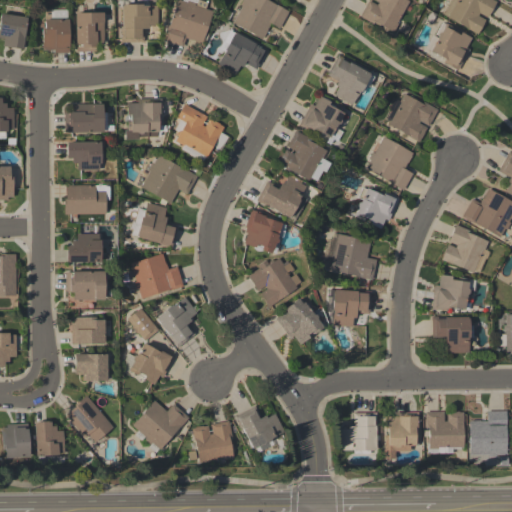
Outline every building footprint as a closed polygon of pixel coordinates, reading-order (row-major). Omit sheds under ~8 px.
[(185,39),(182,47),(163,40),(167,26),(168,26),(177,0),(187,3),(188,1),(195,3),(195,5),(196,6),(198,0),(207,3),(205,9),(212,12),(202,43),(191,39),(191,41),(185,39)] [(266,0),(288,12),(279,29),(270,24),(262,39),(232,23),(241,7),(240,6),(243,0),(266,0)] [(359,17),(368,1),(376,5),(377,3),(371,0),(404,0),(408,2),(395,24),(397,25),(392,33),(386,29),(385,31),(359,17)] [(492,0),(496,2),(487,18),(479,14),(477,16),(485,21),(477,35),(447,18),(457,0),(492,0)] [(142,5),(142,6),(157,6),(158,26),(148,26),(148,29),(143,29),(143,43),(121,43),(121,27),(121,6),(123,6),(123,5),(142,5)] [(103,13),(103,44),(96,44),(96,52),(76,52),(76,45),(75,45),(75,13),(103,13)] [(2,46),(3,39),(0,38),(0,14),(27,18),(22,50),(2,46)] [(68,53),(53,53),(53,50),(49,50),(49,53),(46,53),(46,51),(41,51),(41,28),(44,28),(44,20),(68,20),(68,53)] [(471,39),(465,48),(468,50),(457,71),(443,63),(445,59),(425,49),(432,36),(437,38),(437,37),(435,36),(442,23),(445,25),(445,24),(453,29),(452,31),(459,35),(460,33),(471,39)] [(255,70),(244,63),(241,68),(239,66),(235,74),(217,65),(225,51),(223,50),(227,44),(223,41),(229,30),(254,43),(266,49),(255,70)] [(326,75),(337,55),(349,62),(348,63),(369,74),(368,75),(373,77),(367,88),(365,87),(361,95),(358,93),(351,105),(333,95),(337,87),(335,86),(337,81),(326,75)] [(418,143),(407,137),(407,136),(387,125),(389,121),(385,119),(389,111),(387,109),(393,99),(399,102),(403,94),(422,105),(423,102),(437,110),(428,126),(420,122),(419,124),(426,128),(418,143)] [(329,138),(313,130),(311,133),(298,126),(309,104),(313,106),(319,97),(329,102),(327,105),(333,109),(335,106),(344,111),(339,120),(340,122),(339,124),(336,125),(329,138)] [(1,104),(6,104),(6,108),(13,108),(13,130),(7,130),(7,132),(4,132),(4,140),(0,140),(0,99),(1,99),(1,104)] [(161,99),(161,115),(157,115),(157,126),(168,126),(166,132),(160,132),(159,134),(159,137),(137,137),(137,140),(124,140),(124,131),(126,131),(126,122),(130,122),(130,115),(126,115),(126,103),(137,103),(137,99),(161,99)] [(174,142),(177,137),(176,134),(177,133),(174,131),(180,120),(176,118),(184,104),(206,117),(201,126),(204,127),(209,119),(213,121),(219,124),(219,125),(223,128),(220,133),(227,137),(220,151),(212,146),(205,158),(184,146),(183,146),(174,142)] [(70,105),(102,105),(102,133),(64,133),(64,113),(68,113),(68,112),(70,112),(70,105)] [(308,180),(289,170),(288,171),(277,164),(279,161),(278,160),(282,154),(283,154),(285,150),(293,154),(294,152),(286,147),(295,131),(308,139),(307,141),(326,151),(321,159),(320,158),(308,180)] [(365,169),(370,160),(368,159),(372,153),(374,154),(383,137),(412,154),(403,169),(412,174),(402,191),(365,169)] [(67,143),(100,142),(100,164),(98,164),(98,171),(76,171),(76,164),(71,164),(71,159),(67,159),(67,157),(66,157),(66,145),(67,145),(67,143)] [(511,196),(504,192),(509,184),(506,183),(509,179),(497,172),(508,151),(511,153),(511,196)] [(186,194),(178,189),(169,204),(140,188),(150,171),(148,170),(151,163),(153,164),(154,164),(151,163),(154,158),(156,160),(159,155),(196,176),(186,194)] [(0,167),(10,167),(10,175),(12,175),(12,198),(7,198),(7,201),(0,201),(0,167)] [(255,201),(267,180),(279,187),(280,183),(283,185),(287,177),(305,187),(299,197),(305,200),(295,218),(289,215),(287,218),(263,205),(255,201)] [(105,214),(63,215),(63,199),(65,199),(65,186),(109,185),(109,200),(105,200),(105,214)] [(388,221),(384,220),(380,230),(369,225),(370,223),(363,221),(363,222),(354,218),(355,216),(354,216),(357,208),(356,206),(357,203),(359,203),(361,200),(356,198),(360,188),(365,190),(366,189),(381,195),(382,192),(392,196),(398,198),(388,221)] [(511,203),(511,214),(508,222),(510,223),(506,230),(504,229),(499,238),(473,223),(472,224),(461,218),(471,200),(479,204),(488,189),(511,203)] [(166,209),(163,217),(166,218),(164,223),(177,227),(171,248),(135,237),(141,217),(142,218),(146,203),(166,209)] [(243,244),(246,234),(244,233),(245,228),(244,228),(250,210),(265,215),(264,218),(281,224),(280,225),(284,226),(284,228),(285,228),(281,238),(277,236),(276,239),(277,241),(276,243),(274,244),(271,254),(260,251),(262,247),(255,245),(254,248),(243,244)] [(472,273),(451,264),(451,265),(440,260),(447,245),(455,248),(456,245),(448,242),(455,225),(469,231),(468,233),(488,242),(484,251),(482,250),(472,273)] [(100,263),(67,263),(67,261),(66,261),(66,249),(67,249),(67,246),(71,246),(71,242),(76,242),(76,234),(98,234),(98,241),(100,241),(100,263)] [(371,281),(356,278),(357,276),(330,270),(337,234),(370,241),(366,258),(375,260),(371,281)] [(0,296),(0,256),(2,256),(2,254),(15,254),(15,296),(0,296)] [(141,299),(138,289),(135,290),(133,283),(135,282),(130,264),(162,254),(165,265),(166,264),(167,270),(176,267),(182,287),(170,291),(170,290),(141,299)] [(247,276),(259,268),(257,266),(265,260),(268,265),(279,259),(283,266),(288,263),(293,271),(287,274),(296,288),(278,301),(268,308),(259,294),(266,289),(264,287),(257,292),(247,276)] [(104,272),(104,300),(73,301),(73,293),(70,293),(70,292),(65,292),(65,273),(72,273),(72,272),(104,272)] [(430,310),(434,286),(438,286),(439,275),(451,277),(451,280),(459,282),(460,278),(468,279),(467,289),(469,291),(468,294),(466,295),(465,303),(469,304),(468,311),(447,308),(446,312),(430,310)] [(332,326),(333,311),(332,311),(333,292),(334,292),(334,290),(354,292),(354,291),(370,292),(368,314),(355,313),(355,319),(352,319),(351,328),(332,326)] [(176,349),(167,337),(168,336),(154,318),(171,305),(172,306),(184,297),(196,313),(189,319),(191,321),(187,324),(195,335),(176,349)] [(322,328),(313,335),(311,332),(307,336),(309,339),(299,346),(293,337),(289,339),(275,319),(285,312),(284,310),(298,299),(302,304),(304,302),(313,315),(316,316),(317,318),(317,320),(322,328)] [(126,320),(140,308),(158,330),(144,341),(137,333),(136,334),(131,328),(132,327),(126,320)] [(511,352),(504,352),(504,333),(502,333),(502,326),(504,326),(504,315),(511,315),(511,352)] [(431,317),(450,317),(450,318),(468,318),(468,338),(467,338),(467,343),(468,343),(468,354),(447,354),(447,345),(444,345),(444,337),(431,337),(431,317)] [(70,345),(70,324),(73,324),(73,318),(95,318),(95,321),(104,321),(104,345),(70,345)] [(0,334),(9,334),(9,335),(15,335),(15,358),(8,358),(8,362),(4,362),(4,367),(2,367),(2,368),(0,368),(0,334)] [(128,370),(133,362),(132,360),(133,358),(136,357),(143,344),(159,353),(161,349),(169,354),(169,353),(174,357),(161,378),(158,376),(153,385),(143,379),(144,377),(138,373),(137,376),(128,370)] [(106,355),(106,382),(81,382),(81,375),(74,375),(74,355),(106,355)] [(112,428),(94,443),(87,435),(83,439),(64,416),(75,407),(74,406),(86,396),(112,428)] [(131,426),(153,401),(166,412),(172,405),(188,418),(178,429),(159,450),(151,443),(149,445),(144,440),(145,439),(131,426)] [(233,417),(254,407),(260,418),(264,416),(266,419),(274,415),(283,433),(270,440),(270,441),(267,442),(269,447),(261,452),(258,447),(251,450),(237,421),(236,422),(233,417)] [(428,450),(428,429),(425,429),(425,413),(443,413),(443,422),(446,422),(446,413),(450,413),(450,412),(458,412),(458,413),(462,413),(462,448),(446,448),(446,453),(437,453),(437,450),(428,450)] [(505,412),(505,455),(495,455),(495,457),(488,457),(488,456),(468,456),(468,422),(471,422),(471,421),(479,421),(479,422),(486,422),(486,412),(505,412)] [(374,451),(369,451),(369,454),(352,454),(352,450),(350,450),(350,451),(338,451),(338,430),(347,430),(347,427),(352,427),(352,413),(375,413),(375,428),(374,428),(374,451)] [(383,417),(394,417),(394,413),(418,413),(418,429),(414,429),(414,446),(409,446),(409,452),(394,452),(394,459),(383,459),(383,436),(387,436),(387,430),(383,430),(383,417)] [(35,458),(33,424),(36,424),(36,423),(47,422),(47,423),(50,423),(51,427),(55,427),(55,432),(62,431),(64,454),(57,454),(57,456),(35,458)] [(232,458),(223,460),(223,458),(197,463),(193,440),(191,429),(195,428),(195,427),(202,426),(202,427),(207,426),(209,435),(212,435),(210,425),(227,422),(230,437),(228,437),(230,446),(233,448),(233,451),(231,454),(232,458)] [(29,457),(2,459),(0,428),(6,428),(5,425),(27,424),(29,457)]
